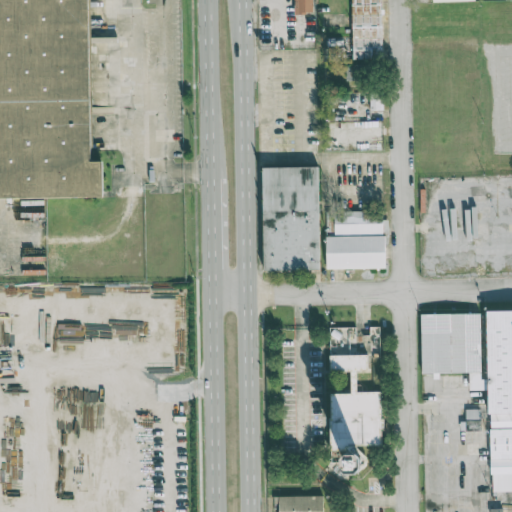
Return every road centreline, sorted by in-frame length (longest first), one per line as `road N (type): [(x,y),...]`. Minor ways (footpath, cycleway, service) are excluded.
road 1 (residential): [(399,0),(410,511)]
road 2 (primary): [(250,511),(241,0)]
road 3 (residential): [(273,294),(511,288)]
road 4 (primary): [(213,296),(215,511)]
road 5 (primary): [(209,0),(212,181)]
